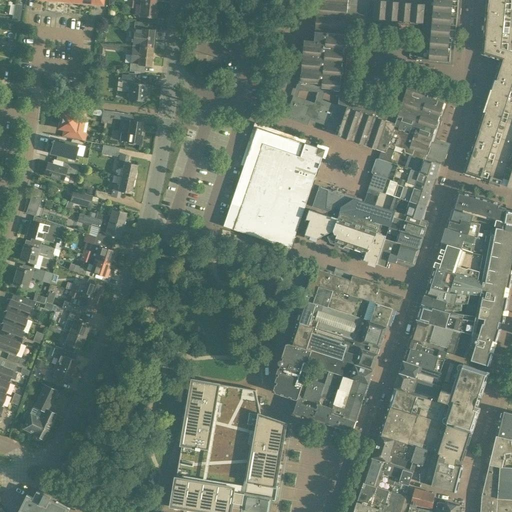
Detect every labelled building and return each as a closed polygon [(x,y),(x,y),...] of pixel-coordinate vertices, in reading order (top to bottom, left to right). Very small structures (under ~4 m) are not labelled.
[(339,0),(317,0),(317,5),(314,41),(304,40),(300,85),(339,88),(340,88),(346,20),(344,16),(339,0)] [(373,20),(372,0),(344,0),(349,14),(352,18),(373,20)] [(372,0),(373,20),(420,24),(422,26),(419,59),(449,62),(452,37),(452,35),(455,33),(456,33),(458,0),(372,0)] [(511,0),(486,0),(482,53),(500,60),(464,172),(489,180),(488,183),(500,187),(500,184),(511,187),(511,0)] [(140,2),(139,16),(155,17),(156,4),(140,2)] [(14,5),(12,20),(19,21),(21,6),(14,5)] [(271,17),(272,10),(259,9),(259,16),(271,17)] [(297,85),(285,117),(307,125),(309,119),(339,129),(347,107),(389,121),(391,124),(390,127),(393,128),(408,85),(446,97),(431,141),(446,146),(439,164),(443,165),(450,142),(436,138),(450,96),(405,81),(393,118),(342,101),(351,22),(352,21),(417,27),(418,28),(415,61),(453,64),(456,33),(455,33),(452,35),(452,37),(449,62),(419,59),(422,26),(420,24),(373,20),(352,18),(349,14),(347,15),(344,16),(346,20),(340,88),(339,88),(300,85),(297,85)] [(133,29),(131,46),(139,46),(152,48),(154,30),(147,29),(147,23),(134,21),(133,29)] [(118,51),(119,45),(99,44),(98,54),(104,54),(104,50),(118,51)] [(139,46),(131,46),(129,71),(144,73),(144,65),(150,65),(152,48),(139,46)] [(148,85),(146,85),(146,84),(134,83),(134,76),(121,74),(120,81),(130,82),(128,99),(144,101),(145,93),(148,93),(148,85)] [(394,149),(404,152),(403,152),(409,154),(439,164),(446,146),(431,141),(446,97),(408,85),(393,128),(390,127),(391,124),(389,121),(347,107),(339,129),(337,135),(381,150),(386,152),(387,147),(394,149)] [(80,123),(83,121),(84,117),(85,111),(71,109),(71,113),(61,112),(59,124),(59,125),(61,126),(62,128),(63,129),(72,131),(71,138),(84,140),(86,133),(78,131),(80,123)] [(112,112),(111,118),(130,121),(130,120),(131,115),(112,112)] [(130,120),(130,121),(128,133),(121,132),(119,141),(141,144),(142,136),(140,135),(142,122),(130,120)] [(257,127),(254,134),(250,148),(247,155),(245,163),(243,169),(242,171),(225,220),(223,226),(239,231),(266,240),(266,241),(277,244),(291,249),(296,234),(305,208),(313,184),(318,168),(325,150),(257,127)] [(52,137),(50,146),(58,148),(55,159),(73,164),(74,161),(79,162),(82,151),(75,149),(77,144),(52,137)] [(117,157),(119,148),(103,145),(95,143),(93,151),(101,152),(101,153),(117,157)] [(386,152),(381,150),(378,159),(390,163),(390,162),(394,149),(387,147),(386,152)] [(119,176),(133,179),(136,164),(127,162),(128,156),(119,154),(117,166),(121,167),(119,176)] [(409,154),(404,168),(435,178),(439,164),(409,154)] [(431,190),(435,178),(404,168),(390,163),(378,159),(373,174),(390,179),(392,180),(394,174),(407,179),(406,182),(412,184),(431,190)] [(47,163),(44,174),(63,180),(65,174),(68,175),(69,173),(75,174),(77,166),(63,162),(62,167),(47,163)] [(368,188),(379,192),(381,186),(387,188),(390,179),(373,174),(368,188)] [(133,179),(119,176),(117,185),(113,185),(110,197),(119,199),(121,191),(130,193),(133,179)] [(405,194),(399,192),(397,197),(425,207),(431,190),(412,184),(411,188),(407,187),(405,194)] [(328,191),(328,189),(319,186),(317,194),(313,206),(326,211),(330,209),(331,210),(332,209),(326,207),(328,191)] [(364,202),(375,205),(379,192),(368,188),(364,202)] [(70,203),(89,208),(92,196),(73,190),(70,203)] [(106,201),(107,193),(95,190),(94,197),(106,201)] [(343,201),(345,196),(332,192),(328,191),(326,207),(332,209),(343,201)] [(495,221),(494,225),(502,227),(505,210),(506,208),(500,206),(501,203),(495,202),(460,192),(457,193),(457,194),(453,209),(473,214),(495,221)] [(393,211),(421,220),(425,207),(397,197),(394,197),(389,210),(393,211)] [(340,209),(339,211),(388,226),(389,227),(423,237),(427,222),(421,220),(393,211),(389,210),(375,205),(364,202),(362,201),(354,198),(341,207),(340,209)] [(25,213),(32,216),(33,216),(35,209),(27,207),(25,213)] [(477,277),(476,279),(459,274),(458,276),(456,275),(450,292),(456,292),(471,294),(473,294),(473,299),(472,301),(472,305),(467,305),(466,314),(475,316),(472,336),(471,335),(464,358),(466,359),(469,347),(474,348),(474,350),(471,360),(489,365),(501,328),(493,326),(494,320),(504,322),(511,280),(511,209),(506,207),(506,208),(505,210),(502,227),(494,225),(487,224),(481,254),(480,255),(479,263),(477,277)] [(95,218),(122,225),(126,213),(112,209),(110,217),(97,213),(95,218)] [(332,219),(331,217),(309,209),(300,235),(307,237),(307,239),(311,240),(313,239),(314,240),(316,239),(318,239),(325,236),(326,234),(334,230),(333,229),(336,222),(336,221),(332,219)] [(450,218),(461,222),(461,220),(470,222),(476,223),(477,221),(471,220),(473,214),(453,209),(450,218)] [(360,251),(359,255),(359,256),(359,257),(360,258),(361,258),(377,264),(383,244),(385,239),(389,227),(388,226),(339,211),(339,212),(336,221),(336,222),(333,229),(334,230),(335,233),(329,236),(332,242),(360,251)] [(79,213),(77,221),(99,227),(98,232),(96,237),(109,241),(111,236),(119,238),(122,225),(95,218),(79,213)] [(487,224),(494,225),(495,221),(473,214),(471,220),(477,221),(476,223),(470,222),(461,220),(461,222),(469,224),(480,225),(484,226),(478,253),(481,254),(487,224)] [(477,237),(480,225),(469,224),(461,222),(450,218),(449,218),(446,227),(477,237)] [(54,237),(62,239),(66,227),(58,225),(59,224),(47,220),(45,225),(30,220),(26,235),(42,240),(42,239),(44,239),(45,234),(54,237)] [(441,243),(472,252),(478,253),(484,226),(480,225),(477,237),(446,227),(442,242),(441,243)] [(385,239),(419,249),(423,237),(389,227),(385,239)] [(385,239),(383,244),(377,264),(389,268),(391,261),(413,268),(419,249),(385,239)] [(434,266),(459,274),(476,279),(477,277),(479,263),(470,260),(472,252),(441,243),(434,266)] [(34,263),(37,255),(51,259),(54,249),(39,244),(38,248),(23,244),(19,258),(34,263)] [(114,251),(99,246),(96,245),(94,244),(91,252),(89,257),(95,259),(110,264),(114,251)] [(89,257),(91,252),(83,249),(82,254),(89,257)] [(110,264),(95,259),(89,257),(82,254),(80,260),(93,264),(90,271),(106,276),(110,264)] [(70,270),(84,275),(86,269),(75,265),(72,264),(70,270)] [(459,274),(434,266),(427,286),(448,291),(450,292),(456,275),(458,276),(459,274)] [(17,268),(12,284),(26,288),(29,277),(41,281),(50,284),(53,274),(32,267),(30,272),(17,268)] [(333,290),(359,297),(363,298),(364,295),(372,297),(370,300),(378,303),(378,304),(393,308),(399,310),(404,297),(378,289),(380,284),(352,276),(351,281),(349,280),(349,279),(313,268),(305,293),(316,296),(319,286),(333,290)] [(87,282),(83,294),(98,299),(102,287),(87,282)] [(72,284),(70,289),(74,290),(73,292),(77,293),(77,292),(80,286),(72,284)] [(377,323),(377,322),(387,325),(392,311),(393,308),(378,304),(378,303),(370,300),(370,301),(363,299),(363,298),(359,297),(333,290),(319,286),(316,296),(313,303),(327,307),(377,323)] [(448,291),(427,286),(424,295),(453,302),(455,303),(465,304),(465,298),(473,299),(473,294),(471,294),(456,292),(450,292),(448,291)] [(64,302),(62,307),(80,314),(82,308),(94,312),(98,299),(83,294),(77,292),(77,293),(73,292),(74,290),(70,289),(68,295),(75,297),(75,298),(81,300),(79,306),(79,307),(78,309),(68,305),(69,304),(64,302)] [(377,322),(377,323),(327,307),(313,303),(316,296),(305,293),(302,302),(296,320),(379,348),(387,325),(377,322)] [(424,295),(421,304),(450,312),(450,311),(452,312),(455,304),(453,303),(453,302),(424,295)] [(7,302),(8,302),(4,311),(26,320),(27,319),(26,318),(28,313),(30,315),(35,301),(33,301),(23,298),(20,303),(8,298),(7,302)] [(456,331),(459,332),(471,335),(472,336),(475,316),(466,314),(452,312),(450,311),(450,312),(421,304),(416,320),(456,331)] [(26,320),(4,311),(3,314),(4,314),(1,323),(23,332),(24,331),(22,331),(26,320)] [(89,325),(78,321),(80,315),(77,314),(76,314),(70,312),(67,319),(73,321),(69,331),(69,332),(85,337),(89,325)] [(372,370),(379,348),(296,320),(289,342),(312,350),(372,370)] [(407,346),(445,358),(446,352),(452,354),(459,332),(456,331),(416,320),(407,346)] [(23,332),(1,323),(0,324),(0,326),(1,327),(0,329),(0,336),(20,344),(19,343),(23,332)] [(67,337),(65,344),(64,343),(62,349),(73,353),(75,348),(80,350),(85,337),(69,332),(69,331),(50,324),(47,330),(55,333),(55,332),(67,337)] [(459,332),(452,354),(464,358),(471,335),(459,332)] [(20,344),(0,336),(0,349),(8,353),(6,359),(23,365),(25,360),(20,358),(20,357),(15,355),(20,344)] [(283,396),(283,395),(289,397),(289,396),(291,396),(291,397),(297,399),(297,398),(298,398),(299,395),(309,365),(307,364),(312,350),(289,342),(289,343),(288,342),(282,359),(281,359),(280,359),(279,360),(278,361),(278,362),(278,363),(279,364),(280,365),(279,367),(278,367),(276,375),(277,375),(275,381),(276,381),(273,389),(276,390),(275,392),(281,394),(280,395),(283,396)] [(55,365),(71,371),(75,360),(71,359),(73,353),(62,349),(55,346),(51,356),(57,358),(55,365)] [(403,360),(440,372),(445,358),(407,346),(403,360)] [(307,364),(309,365),(328,371),(343,376),(368,384),(372,370),(312,350),(307,364)] [(41,368),(44,362),(37,360),(35,366),(41,368)] [(413,377),(429,383),(436,385),(440,372),(403,360),(399,373),(413,377)] [(0,379),(9,383),(9,382),(8,382),(9,378),(15,380),(17,373),(15,372),(17,366),(5,361),(3,367),(0,365),(0,379)] [(448,383),(454,364),(450,363),(444,381),(448,383)] [(388,405),(471,432),(472,432),(480,408),(474,406),(478,395),(481,396),(489,372),(463,364),(455,387),(443,383),(442,387),(437,402),(425,398),(411,394),(394,388),(388,405)] [(71,371),(55,365),(52,372),(46,369),(42,379),(61,387),(63,381),(67,382),(71,371)] [(343,376),(328,371),(324,384),(313,419),(328,423),(339,387),(332,385),(334,378),(341,381),(343,376)] [(394,388),(411,394),(413,388),(410,387),(413,377),(399,373),(394,388)] [(256,387),(193,375),(171,502),(230,511),(230,508),(242,510),(245,493),(272,497),(273,493),(275,493),(277,479),(276,478),(286,420),(287,417),(261,408),(257,389),(256,387)] [(339,387),(328,423),(352,432),(368,384),(343,376),(341,381),(339,387)] [(9,383),(0,379),(0,392),(6,395),(6,394),(4,394),(9,383)] [(300,396),(299,395),(298,398),(293,412),(313,419),(324,384),(309,379),(303,398),(300,397),(300,396)] [(425,398),(437,402),(442,387),(436,385),(429,383),(425,398)] [(40,439),(41,438),(42,439),(55,413),(47,410),(56,390),(44,384),(29,413),(26,412),(22,418),(26,420),(23,428),(34,433),(33,434),(35,435),(35,436),(35,438),(38,440),(40,439)] [(17,405),(20,396),(14,393),(10,402),(17,405)] [(428,450),(461,460),(463,460),(472,432),(471,432),(388,405),(379,434),(428,450)] [(497,435),(511,438),(511,413),(502,411),(497,435)] [(371,457),(413,471),(420,473),(428,450),(379,434),(371,457)] [(511,511),(511,438),(496,435),(482,495),(480,511),(511,511)] [(420,483),(456,492),(463,466),(459,465),(461,460),(428,450),(420,473),(420,483)] [(364,482),(392,491),(401,494),(407,490),(413,471),(371,457),(364,482)] [(357,501),(384,509),(386,504),(387,504),(392,491),(364,482),(357,501)] [(435,511),(437,502),(433,501),(434,494),(414,489),(412,497),(401,494),(392,491),(387,504),(386,504),(384,509),(382,511),(435,511)] [(67,511),(70,508),(56,501),(50,498),(50,497),(44,494),(43,495),(42,495),(42,494),(42,493),(40,492),(39,493),(37,492),(33,498),(27,495),(19,511),(67,511)] [(245,493),(242,510),(252,511),(269,511),(272,497),(245,493)] [(382,511),(384,509),(357,501),(353,511),(382,511)] [(460,505),(437,502),(435,511),(458,511),(459,506),(460,505)]
